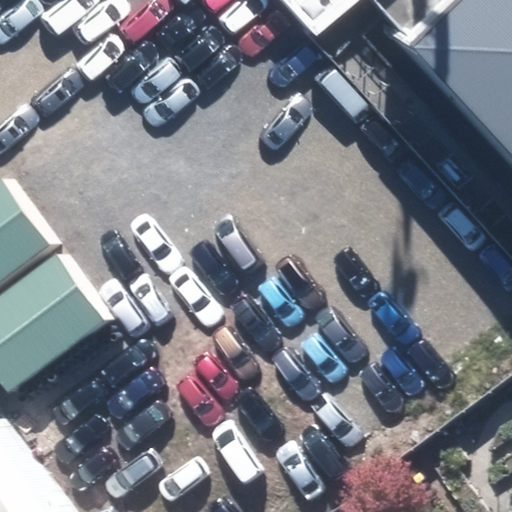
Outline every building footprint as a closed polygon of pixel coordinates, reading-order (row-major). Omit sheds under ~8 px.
[(292,0),(313,23),(338,0),(292,0)] [(511,0),(425,0),(420,5),(401,22),(402,46),(511,164),(511,0)] [(0,127),(22,111),(0,82),(0,127)] [(0,302),(76,248),(21,172),(0,187),(0,302)] [(76,248),(0,302),(0,343),(32,388),(127,320),(76,248)] [(0,511),(89,511),(0,391),(0,511)]
